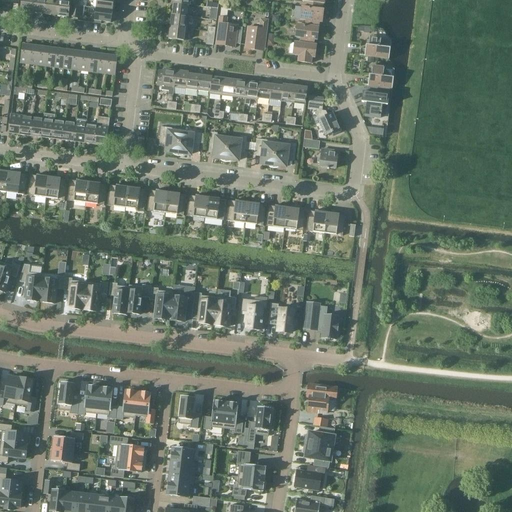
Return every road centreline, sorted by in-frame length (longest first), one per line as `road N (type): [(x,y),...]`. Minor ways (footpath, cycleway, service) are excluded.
road 1 (residential): [(0,313),(44,326),(292,354)]
road 2 (residential): [(352,191),(123,166)]
road 3 (residential): [(50,365),(33,511)]
road 4 (residential): [(166,378),(151,511)]
road 5 (residential): [(130,42),(0,27)]
road 6 (residential): [(123,166),(0,153)]
road 7 (residential): [(285,391),(275,511)]
